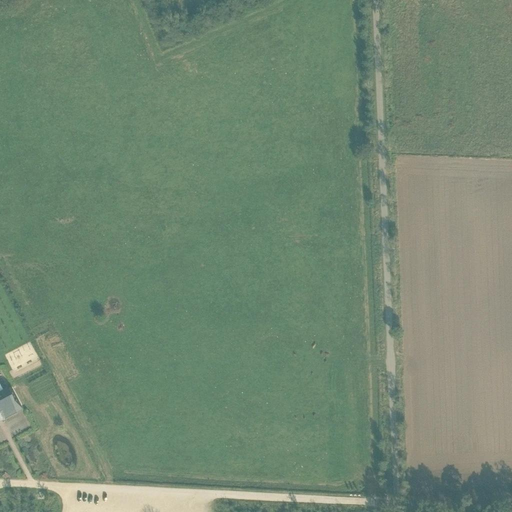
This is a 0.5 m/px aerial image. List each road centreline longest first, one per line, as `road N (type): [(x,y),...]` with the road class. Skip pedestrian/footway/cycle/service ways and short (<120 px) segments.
road 1 (unclassified): [(397,511),(374,0)]
road 2 (track): [(396,503),(76,486)]
